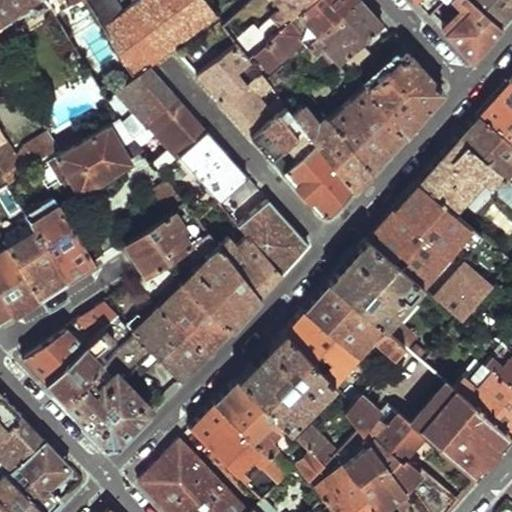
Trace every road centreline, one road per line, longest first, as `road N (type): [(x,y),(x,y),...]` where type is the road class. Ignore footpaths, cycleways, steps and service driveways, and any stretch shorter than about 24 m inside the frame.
road 1 (residential): [(104,477),(329,242)]
road 2 (residential): [(169,65),(329,242)]
road 3 (residential): [(329,242),(469,86)]
road 4 (residential): [(0,367),(104,477)]
road 5 (residential): [(0,346),(118,272)]
